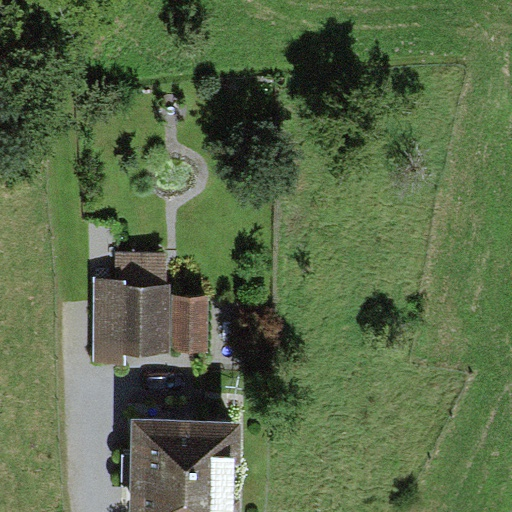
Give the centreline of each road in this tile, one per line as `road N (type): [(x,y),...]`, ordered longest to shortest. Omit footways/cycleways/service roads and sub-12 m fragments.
road 1 (track): [(74,326),(49,0)]
road 2 (residential): [(86,511),(75,484),(74,326)]
